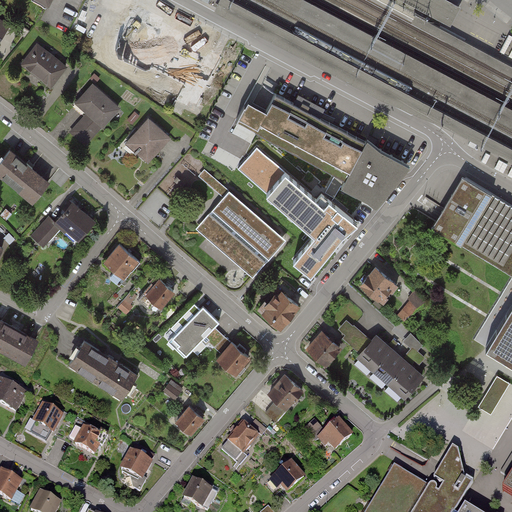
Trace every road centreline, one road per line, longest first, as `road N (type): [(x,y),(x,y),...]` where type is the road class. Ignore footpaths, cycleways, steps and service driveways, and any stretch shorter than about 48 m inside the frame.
road 1 (residential): [(446,149),(426,128),(181,0)]
road 2 (residential): [(446,149),(279,351)]
road 3 (residential): [(279,351),(143,511)]
road 4 (residential): [(121,216),(279,351)]
road 5 (residential): [(121,216),(44,315),(0,295)]
road 6 (residential): [(0,111),(121,216)]
road 7 (residential): [(124,511),(0,444)]
road 8 (residential): [(279,351),(377,433)]
